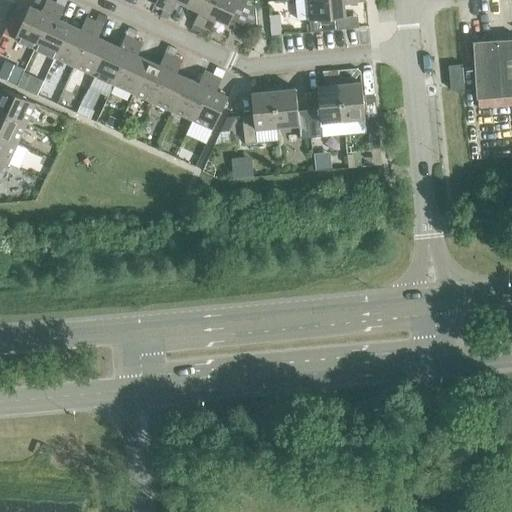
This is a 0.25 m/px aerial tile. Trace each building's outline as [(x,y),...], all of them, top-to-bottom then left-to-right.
[(14,38),(34,48),(55,3),(47,0),(45,0),(41,11),(29,6),(14,38)] [(155,0),(154,5),(162,9),(166,0),(155,0)] [(177,1),(188,6),(190,0),(166,0),(162,9),(169,12),(171,13),(177,1)] [(193,23),(202,27),(214,0),(190,0),(188,6),(198,11),(193,23)] [(214,0),(202,27),(210,31),(211,31),(216,19),(228,24),(230,19),(239,0),(214,0)] [(239,0),(230,19),(257,32),(254,0),(239,0)] [(356,0),(306,0),(309,24),(310,32),(337,30),(336,18),(345,17),(343,4),(356,3),(356,0)] [(34,48),(54,57),(69,24),(58,19),(64,7),(55,3),(34,48)] [(162,9),(159,16),(166,19),(169,12),(162,9)] [(98,13),(94,21),(103,25),(106,18),(98,13)] [(54,57),(74,66),(94,21),(85,17),(80,29),(69,24),(54,57)] [(74,66),(93,75),(108,42),(97,37),(103,25),(94,21),(74,66)] [(193,23),(190,30),(198,34),(202,27),(193,23)] [(280,26),(270,26),(271,35),(281,34),(280,26)] [(128,27),(125,35),(134,39),(137,31),(128,27)] [(202,27),(198,34),(206,38),(210,31),(202,27)] [(93,75),(113,84),(134,39),(125,35),(119,47),(108,42),(93,75)] [(511,38),(472,41),(476,99),(511,96),(511,38)] [(113,84),(133,93),(148,60),(137,55),(142,43),(134,39),(113,84)] [(168,45),(164,53),(173,57),(176,49),(168,45)] [(133,93),(152,102),(173,57),(164,53),(159,65),(148,60),(133,93)] [(152,102),(172,111),(187,78),(176,73),(182,61),(173,57),(152,102)] [(448,66),(451,90),(464,88),(461,65),(448,66)] [(216,67),(212,75),(221,79),(224,71),(216,67)] [(172,111),(192,120),(212,75),(203,71),(198,83),(187,78),(172,111)] [(23,72),(16,86),(36,95),(43,81),(23,72)] [(212,75),(192,120),(212,129),(227,97),(215,91),(221,79),(212,75)] [(348,78),(339,79),(343,120),(364,118),(366,132),(367,132),(377,131),(375,103),(363,104),(361,82),(349,83),(348,78)] [(319,109),(308,110),(311,138),(322,136),(321,122),(343,120),(339,79),(329,80),(330,85),(317,87),(319,109)] [(282,85),(273,86),(276,127),(298,125),(300,139),(311,138),(308,110),(297,111),(295,88),(283,90),(282,85)] [(276,127),(273,86),(263,87),(263,92),(251,93),(253,115),(242,116),(244,144),(256,143),(255,129),(276,127)] [(0,112),(26,124),(35,103),(2,88),(0,92),(0,112)] [(511,96),(477,99),(478,108),(511,106),(511,96)] [(0,135),(17,143),(26,124),(0,112),(0,135)] [(109,115),(105,124),(115,128),(119,120),(109,115)] [(227,117),(220,132),(228,131),(235,116),(227,117)] [(0,159),(8,163),(17,143),(0,135),(0,159)] [(378,136),(368,137),(369,149),(379,148),(378,136)] [(283,482),(283,494),(292,494),(293,483),(283,482)] [(234,483),(234,494),(243,494),(243,483),(234,483)] [(293,483),(292,494),(302,495),(302,483),(293,483)] [(319,484),(319,495),(328,496),(329,484),(319,484)] [(329,484),(328,496),(338,496),(338,485),(329,484)] [(378,489),(377,501),(387,501),(387,489),(378,489)] [(234,494),(233,506),(242,506),(243,494),(234,494)] [(377,511),(386,511),(387,501),(377,501),(377,511)]
